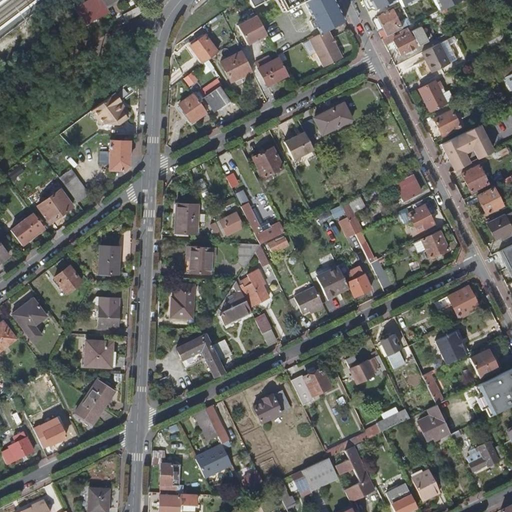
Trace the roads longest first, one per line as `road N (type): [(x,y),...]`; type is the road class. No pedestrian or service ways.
road 1 (residential): [(137,429),(479,260)]
road 2 (residential): [(375,62),(149,177)]
road 3 (residential): [(149,177),(137,429)]
road 4 (residential): [(375,62),(479,260)]
road 5 (residential): [(149,177),(0,288)]
road 6 (residential): [(181,0),(156,50),(149,177)]
road 7 (residential): [(0,494),(137,429)]
